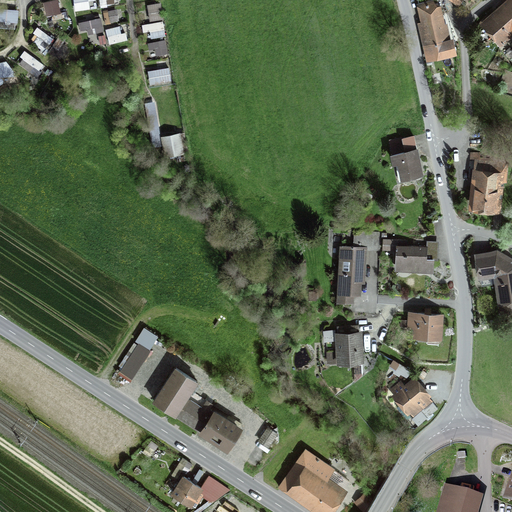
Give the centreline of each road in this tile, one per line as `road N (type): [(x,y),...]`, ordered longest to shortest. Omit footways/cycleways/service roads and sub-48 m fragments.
road 1 (primary): [(0,324),(288,511)]
road 2 (unclassified): [(461,419),(463,310),(433,142)]
road 3 (residential): [(491,0),(465,32),(465,116),(459,129),(433,142)]
road 4 (unclassified): [(433,142),(402,0)]
road 5 (track): [(0,438),(104,511)]
road 6 (unclassified): [(379,511),(416,450),(461,419)]
